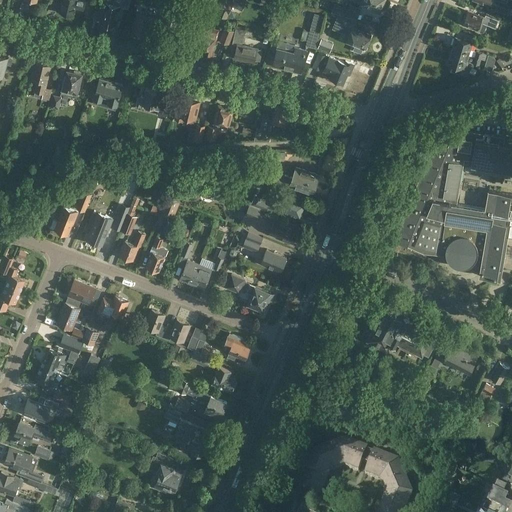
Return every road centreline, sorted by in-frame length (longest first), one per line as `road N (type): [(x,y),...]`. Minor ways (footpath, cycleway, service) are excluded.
road 1 (residential): [(285,340),(60,254)]
road 2 (residential): [(380,114),(160,58)]
road 3 (residential): [(511,343),(325,244)]
road 4 (secondary): [(216,511),(285,340)]
road 5 (residential): [(160,58),(0,19)]
road 6 (residential): [(1,396),(60,254)]
road 7 (secondary): [(325,244),(380,114)]
road 8 (residential): [(380,114),(511,75)]
road 9 (secondary): [(380,114),(428,0)]
